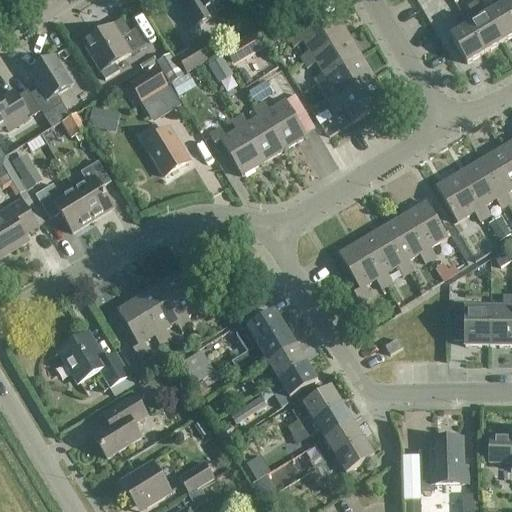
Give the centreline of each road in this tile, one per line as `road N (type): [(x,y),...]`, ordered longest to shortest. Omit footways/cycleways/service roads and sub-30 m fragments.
road 1 (residential): [(0,319),(175,222),(223,216),(269,232)]
road 2 (residential): [(269,232),(446,127)]
road 3 (residential): [(372,393),(269,232)]
road 4 (residential): [(446,127),(370,0)]
road 5 (tertiary): [(74,511),(0,388)]
road 6 (residential): [(511,393),(372,393)]
